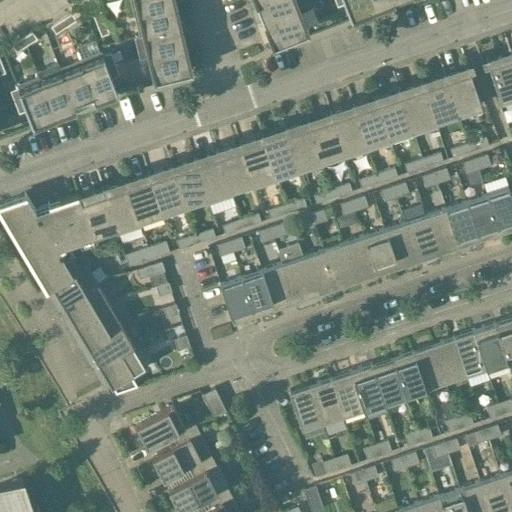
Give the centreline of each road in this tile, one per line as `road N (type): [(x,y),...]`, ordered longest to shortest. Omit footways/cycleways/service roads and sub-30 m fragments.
road 1 (residential): [(511,9),(235,101)]
road 2 (residential): [(511,252),(272,332),(260,340),(259,355)]
road 3 (residential): [(259,355),(281,365),(511,288)]
road 4 (residential): [(235,101),(0,179)]
road 5 (residential): [(259,355),(86,413)]
